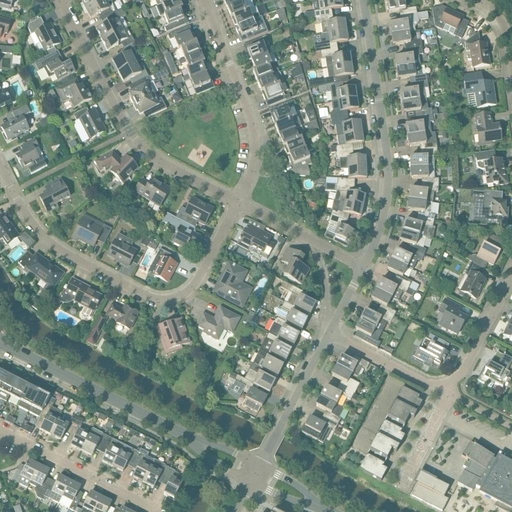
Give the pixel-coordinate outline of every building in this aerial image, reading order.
[(0,0),(0,7),(10,10),(12,0),(0,0)] [(80,0),(82,4),(81,5),(83,9),(101,0),(80,0)] [(101,0),(83,9),(85,14),(87,13),(90,19),(98,15),(101,21),(103,19),(107,17),(117,12),(112,2),(110,0),(101,0)] [(178,0),(173,0),(156,7),(160,17),(164,16),(182,8),(178,0)] [(223,0),(231,18),(249,10),(246,11),(242,1),(243,0),(223,0)] [(342,7),(340,0),(324,0),(317,1),(319,11),(314,12),(315,19),(329,17),(328,10),(342,8),(342,7)] [(386,0),(386,1),(388,13),(388,12),(402,10),(403,17),(417,14),(416,8),(405,10),(403,0),(386,0)] [(182,8),(164,16),(168,26),(164,28),(166,33),(186,25),(183,18),(185,17),(183,11),(180,12),(180,10),(182,9),(182,8)] [(439,8),(432,9),(432,12),(434,27),(443,31),(453,35),(453,36),(461,40),(468,23),(461,19),(462,17),(446,10),(445,11),(439,8)] [(251,16),(249,10),(231,18),(233,17),(234,19),(232,21),(234,26),(237,25),(237,27),(259,18),(258,14),(251,16)] [(106,24),(96,29),(101,41),(122,30),(117,21),(122,18),(118,12),(117,12),(107,17),(110,23),(107,24),(106,24)] [(390,24),(389,24),(391,36),(415,32),(414,28),(415,27),(419,23),(419,21),(427,19),(426,13),(417,14),(403,17),(404,23),(401,23),(390,25),(390,24)] [(238,28),(235,29),(238,35),(240,34),(241,37),(246,35),(248,41),(254,38),(259,36),(267,33),(261,17),(259,18),(237,27),(238,28)] [(330,23),(329,17),(315,19),(316,25),(320,25),(322,35),(346,31),(344,21),(345,21),(330,23)] [(11,22),(0,18),(0,38),(2,33),(7,35),(11,22)] [(29,24),(28,29),(31,35),(32,35),(34,33),(39,43),(37,44),(42,54),(44,52),(47,51),(49,56),(56,52),(54,47),(60,44),(50,24),(45,27),(40,18),(29,24)] [(187,28),(167,36),(169,41),(173,40),(178,50),(196,42),(193,43),(192,41),(195,40),(192,34),(190,35),(187,28)] [(122,30),(101,41),(107,52),(118,46),(121,44),(124,49),(132,45),(135,44),(131,37),(127,39),(122,30)] [(152,30),(150,31),(154,38),(159,36),(156,31),(152,30)] [(319,46),(320,53),(334,50),(333,44),(348,42),(348,41),(347,41),(346,31),(322,35),(320,35),(322,46),(319,46)] [(415,32),(391,36),(393,47),(394,47),(393,46),(404,44),(405,51),(408,51),(422,48),(421,42),(419,31),(415,32)] [(475,35),(469,40),(464,43),(466,52),(470,52),(472,69),(489,66),(486,44),(480,45),(478,33),(477,33),(475,35)] [(261,39),(255,41),(257,46),(247,50),(248,53),(246,55),(248,61),(251,60),(251,61),(273,52),(272,48),(265,50),(261,39)] [(196,42),(178,50),(180,49),(184,59),(200,53),(196,42)] [(119,58),(112,62),(118,73),(136,63),(132,57),(137,55),(132,45),(124,49),(120,51),(117,53),(119,58)] [(395,58),(396,69),(420,66),(419,56),(423,55),(422,48),(408,51),(409,57),(395,59),(395,58)] [(335,57),(334,50),(320,53),(321,59),(325,58),(326,69),(327,69),(351,65),(349,55),(350,55),(350,54),(335,57)] [(49,56),(34,63),(39,72),(43,70),(48,79),(54,75),(57,82),(69,75),(75,72),(70,62),(64,65),(62,66),(59,61),(62,59),(57,51),(56,52),(49,56)] [(277,62),(273,52),(251,61),(255,70),(253,72),(277,62)] [(184,59),(178,62),(180,66),(182,65),(186,63),(188,69),(186,70),(204,63),(200,53),(184,59)] [(277,62),(253,72),(257,82),(279,73),(277,69),(271,71),(269,66),(271,65),(277,62)] [(136,63),(118,73),(123,83),(129,80),(132,85),(136,83),(148,77),(143,67),(139,70),(136,63)] [(188,75),(182,79),(183,83),(206,74),(205,72),(207,71),(205,66),(203,66),(202,64),(204,63),(186,70),(188,75)] [(329,79),(321,80),(322,86),(325,86),(338,84),(347,83),(346,77),(353,76),(353,75),(352,75),(351,65),(327,69),(329,79)] [(420,66),(396,69),(398,81),(399,81),(399,80),(409,78),(412,78),(413,84),(427,82),(426,75),(422,76),(420,66)] [(283,83),(279,73),(257,82),(261,92),(279,84),(283,83)] [(206,74),(183,83),(184,83),(190,80),(196,96),(212,89),(209,81),(211,80),(209,74),(206,75),(206,74)] [(482,84),(481,74),(463,77),(465,95),(475,93),(477,108),(496,106),(494,96),(492,96),(491,93),(492,92),(491,88),(493,86),(492,82),(482,84)] [(135,91),(129,94),(131,98),(130,99),(133,105),(153,95),(148,85),(153,82),(150,77),(150,76),(148,77),(136,83),(132,85),(135,91)] [(74,109),(84,104),(92,100),(87,91),(85,92),(81,85),(79,86),(76,80),(56,90),(62,103),(69,100),(74,109)] [(400,92),(401,103),(426,99),(424,89),(428,89),(427,82),(413,84),(410,85),(411,91),(401,93),(400,92)] [(290,98),(289,95),(284,97),(279,84),(261,92),(264,91),(265,94),(262,95),(265,101),(267,100),(270,107),(290,98)] [(339,91),(338,84),(325,86),(326,93),(331,92),(333,103),(356,99),(354,89),(355,89),(355,88),(339,91)] [(0,110),(11,105),(4,91),(2,92),(0,87),(0,110)] [(153,95),(133,105),(136,111),(137,111),(140,115),(146,112),(149,118),(166,109),(163,103),(159,105),(153,95)] [(357,109),(356,99),(333,103),(334,113),(329,114),(330,120),(342,118),(341,112),(358,109),(357,109)] [(426,99),(401,103),(403,114),(404,114),(414,112),(417,112),(418,118),(432,116),(434,116),(437,115),(436,110),(431,111),(431,109),(428,110),(426,99)] [(291,101),(271,109),(274,117),(271,118),(274,123),(276,123),(277,125),(275,126),(293,119),(289,108),(293,106),(291,101)] [(1,128),(8,141),(29,131),(22,118),(30,113),(26,106),(11,113),(15,120),(1,128)] [(77,122),(79,121),(89,140),(90,140),(105,132),(95,112),(90,115),(86,109),(73,115),(77,122)] [(313,111),(305,114),(309,124),(316,121),(314,116),(313,112),(313,111)] [(490,114),(475,116),(476,128),(479,147),(492,145),(491,142),(501,141),(498,125),(492,126),(490,114)] [(406,126),(405,126),(407,137),(431,133),(430,123),(433,122),(435,121),(434,116),(432,116),(418,118),(419,124),(416,125),(406,126)] [(293,119),(275,126),(279,136),(302,127),(297,117),(293,119)] [(343,125),(342,118),(330,120),(331,127),(336,126),(338,136),(361,133),(360,123),(360,122),(343,125)] [(302,127),(279,136),(283,146),(301,139),(306,137),(302,127)] [(334,147),(330,147),(331,154),(335,153),(349,152),(348,145),(352,145),(361,144),(363,143),(361,133),(338,136),(339,146),(334,147)] [(431,133),(407,137),(408,148),(409,148),(420,146),(422,146),(423,152),(432,151),(431,144),(436,144),(435,133),(431,133)] [(301,139),(283,146),(283,147),(286,146),(287,148),(284,149),(286,155),(289,154),(289,155),(305,148),(301,139)] [(34,141),(24,146),(21,148),(24,153),(16,157),(24,172),(28,169),(31,174),(31,175),(47,167),(46,166),(45,167),(40,157),(38,158),(33,149),(37,146),(34,141)] [(74,142),(68,145),(71,150),(77,147),(74,142)] [(290,157),(288,158),(290,163),(293,163),(296,171),(298,177),(310,178),(311,177),(307,167),(312,165),(307,153),(313,150),(312,146),(305,149),(305,148),(289,155),(290,157)] [(421,158),(409,158),(410,169),(434,168),(434,158),(438,157),(437,150),(432,151),(423,152),(423,158),(421,158)] [(495,160),(494,151),(475,154),(477,168),(478,169),(482,171),(484,170),(486,185),(498,184),(498,186),(508,185),(504,163),(502,163),(501,159),(495,160)] [(350,158),(349,152),(335,153),(336,160),(339,160),(340,169),(348,169),(365,168),(365,158),(350,158)] [(113,153),(95,162),(100,171),(111,166),(114,169),(110,172),(123,185),(129,178),(128,177),(137,168),(126,157),(121,162),(113,153)] [(366,178),(365,168),(348,169),(348,180),(366,179),(366,178)] [(424,185),(438,186),(438,179),(434,179),(434,168),(410,169),(410,180),(424,179),(424,185)] [(170,190),(164,186),(153,178),(149,185),(142,180),(134,192),(159,207),(170,190)] [(61,180),(48,187),(45,188),(47,194),(39,198),(47,213),(58,208),(56,204),(70,197),(61,180)] [(335,201),(339,202),(362,207),(364,197),(365,197),(365,196),(350,193),(351,187),(342,186),(337,185),(326,185),(325,191),(337,192),(335,201)] [(438,193),(438,186),(424,185),(423,192),(410,190),(410,189),(408,200),(432,203),(433,192),(438,193)] [(462,190),(461,202),(476,203),(475,211),(478,211),(477,220),(496,221),(496,225),(507,225),(508,209),(505,209),(506,203),(500,202),(500,193),(484,192),(462,190)] [(181,208),(175,218),(191,226),(195,228),(198,222),(205,226),(213,210),(192,199),(186,210),(181,208)] [(421,213),(420,219),(434,222),(435,215),(430,214),(432,203),(408,200),(407,212),(408,211),(421,213)] [(332,210),(330,217),(344,221),(346,214),(361,217),(360,216),(362,207),(339,202),(337,211),(332,210)] [(0,239),(0,240),(2,239),(7,246),(19,237),(4,216),(3,217),(0,213),(0,239)] [(175,235),(172,242),(185,249),(188,244),(195,247),(200,237),(188,230),(190,226),(166,214),(162,223),(180,227),(177,233),(176,233),(175,235)] [(351,243),(350,243),(355,233),(345,228),(346,224),(343,223),(344,221),(330,217),(328,223),(334,224),(332,228),(337,231),(334,235),(326,232),(324,238),(347,249),(350,243),(350,244),(351,243)] [(405,220),(402,231),(425,238),(428,239),(427,227),(432,228),(434,222),(420,219),(417,218),(416,224),(405,221),(406,221),(405,220)] [(81,220),(73,237),(72,239),(77,242),(78,240),(93,247),(96,241),(104,245),(112,230),(103,226),(101,230),(81,220)] [(239,241),(237,245),(248,251),(250,247),(262,253),(260,257),(266,260),(271,251),(273,245),(268,243),(271,238),(263,233),(265,228),(256,223),(253,228),(250,227),(248,232),(245,231),(240,240),(239,239),(238,241),(239,241)] [(399,242),(412,245),(410,251),(424,256),(426,250),(423,249),(425,238),(402,231),(399,242)] [(125,240),(118,236),(108,255),(129,266),(136,252),(130,249),(133,242),(125,238),(125,240)] [(144,236),(141,244),(147,248),(151,240),(144,236)] [(468,261),(471,262),(484,270),(487,263),(493,266),(500,253),(497,252),(503,242),(490,236),(485,246),(483,245),(477,256),(476,256),(471,257),(468,261)] [(159,243),(152,240),(148,248),(154,252),(159,243)] [(287,249),(281,262),(289,266),(284,276),(301,286),(309,271),(299,266),(303,258),(287,249)] [(176,265),(171,262),(174,257),(160,250),(152,263),(157,266),(157,268),(153,276),(167,283),(176,265)] [(396,250),(391,261),(407,268),(412,271),(417,261),(421,262),(424,256),(410,251),(408,257),(396,251),(396,250)] [(62,274),(49,265),(36,255),(34,258),(28,252),(17,263),(24,269),(25,267),(53,287),(62,274)] [(402,278),(407,268),(391,261),(386,271),(387,271),(402,278)] [(484,270),(471,262),(464,275),(468,277),(460,292),(475,300),(485,280),(480,278),(484,270)] [(214,292),(241,307),(250,290),(239,285),(246,273),(234,267),(235,266),(233,266),(229,264),(223,276),(222,276),(219,283),(214,292)] [(264,266),(261,271),(265,273),(268,274),(272,267),(271,267),(267,265),(264,266)] [(405,279),(401,285),(409,289),(412,282),(405,279)] [(56,299),(49,309),(55,313),(61,303),(62,304),(63,304),(64,304),(65,304),(66,305),(66,304),(67,304),(68,304),(69,304),(70,303),(71,303),(71,302),(72,302),(72,301),(73,301),(74,298),(76,299),(74,302),(76,303),(84,307),(81,313),(81,316),(83,319),(87,319),(89,317),(90,318),(94,312),(96,308),(101,299),(101,297),(99,296),(99,294),(93,291),(91,292),(89,291),(90,289),(84,286),(72,280),(65,293),(62,294),(58,301),(56,299)] [(381,280),(376,290),(391,298),(398,302),(403,293),(406,294),(409,289),(401,285),(399,290),(381,281),(381,280)] [(291,293),(285,303),(296,309),(309,315),(314,306),(315,306),(315,305),(302,298),(304,293),(283,282),(280,288),(291,293)] [(412,282),(409,289),(415,292),(416,292),(419,286),(412,282)] [(412,298),(415,292),(409,289),(406,294),(412,298)] [(386,308),(391,298),(376,290),(370,300),(371,301),(371,300),(386,308)] [(101,299),(96,308),(101,311),(106,301),(101,299)] [(445,300),(438,312),(445,316),(439,326),(457,335),(466,319),(458,315),(461,308),(458,307),(445,300)] [(306,321),(307,321),(294,314),(296,309),(285,303),(283,302),(280,307),(279,307),(278,308),(275,309),(276,314),(275,317),(276,317),(276,318),(288,324),(301,331),(306,321)] [(112,305),(106,316),(117,321),(116,323),(129,330),(131,328),(132,327),(134,324),(134,322),(138,314),(125,307),(123,311),(112,305)] [(203,314),(196,327),(203,331),(202,333),(218,341),(224,330),(232,334),(240,318),(220,308),(214,319),(203,314)] [(409,309),(402,322),(408,325),(415,312),(409,309)] [(365,311),(360,321),(381,331),(382,332),(386,323),(390,325),(393,319),(389,316),(383,314),(380,319),(365,312),(366,311),(365,311)] [(100,315),(92,332),(98,335),(107,319),(100,315)] [(252,318),(247,315),(243,322),(248,325),(252,318)] [(511,317),(511,318),(503,336),(510,339),(509,341),(511,342),(511,317)] [(298,336),(299,337),(299,336),(286,329),(288,324),(276,318),(268,333),(280,339),(280,340),(293,346),(298,336)] [(167,322),(155,326),(163,347),(166,356),(183,350),(181,346),(189,343),(181,320),(172,323),(171,321),(167,322)] [(360,321),(355,330),(365,335),(362,341),(373,347),(376,341),(377,341),(382,332),(381,331),(360,321)] [(401,324),(394,337),(400,340),(407,327),(401,324)] [(268,333),(260,349),(272,355),(285,362),(290,352),(291,352),(278,344),(280,340),(280,339),(268,333)] [(417,349),(413,357),(424,362),(425,361),(432,364),(433,362),(439,366),(440,364),(440,363),(442,360),(444,361),(448,353),(442,350),(445,343),(429,335),(427,340),(425,339),(420,350),(417,349)] [(260,349),(252,364),(261,369),(264,370),(264,371),(277,377),(282,367),(283,368),(283,367),(269,360),(272,355),(260,349)] [(483,369),(477,381),(487,386),(489,382),(502,388),(509,375),(511,376),(511,360),(506,358),(497,353),(490,364),(488,363),(484,370),(483,369)] [(336,366),(352,374),(357,377),(362,368),(366,370),(369,364),(357,358),(354,364),(342,357),(341,356),(336,366)] [(252,364),(244,379),(260,387),(260,388),(269,393),(274,383),(275,383),(275,382),(261,375),(264,371),(264,370),(261,369),(252,364)] [(341,381),(338,387),(354,395),(359,384),(349,379),(352,374),(336,366),(331,376),(331,377),(332,376),(341,381)] [(257,393),(260,388),(260,387),(244,379),(232,373),(227,382),(226,382),(226,383),(231,386),(229,390),(229,391),(230,389),(234,391),(234,392),(236,393),(237,392),(241,394),(239,396),(240,396),(243,392),(248,394),(245,399),(245,400),(243,405),(258,413),(261,408),(262,408),(261,408),(266,398),(257,393)] [(0,391),(9,396),(17,381),(7,375),(0,388),(0,391)] [(9,396),(20,402),(28,386),(17,381),(9,396)] [(28,386),(20,402),(18,406),(28,412),(39,392),(28,386)] [(326,388),(326,387),(325,387),(320,397),(341,408),(346,399),(351,401),(354,395),(338,387),(335,393),(326,388)] [(396,453),(403,438),(404,437),(400,434),(409,417),(413,419),(422,403),(417,401),(419,398),(401,388),(359,471),(381,482),(387,470),(382,468),(392,450),(396,453)] [(28,412),(39,418),(47,402),(50,397),(44,394),(39,392),(28,412)] [(328,413),(325,418),(338,425),(341,419),(338,418),(343,409),(341,408),(320,397),(315,407),(316,407),(328,413)] [(47,402),(39,418),(44,420),(39,430),(50,435),(58,420),(61,413),(51,408),(52,405),(47,402)] [(304,428),(302,433),(317,441),(323,444),(331,429),(334,431),(338,425),(325,418),(322,424),(310,418),(310,417),(304,428)] [(68,425),(58,420),(50,435),(61,441),(68,425)] [(23,423),(20,429),(26,432),(30,434),(33,429),(29,427),(23,423)] [(92,429),(89,436),(81,451),(92,457),(96,447),(101,450),(108,437),(92,429)] [(70,446),(81,451),(89,436),(78,430),(70,446)] [(123,445),(113,440),(108,437),(101,450),(106,452),(101,462),(112,467),(123,445)] [(153,448),(156,443),(147,438),(145,442),(144,443),(153,448)] [(511,511),(511,464),(498,457),(495,462),(492,460),(494,458),(470,443),(461,457),(469,462),(457,485),(472,493),(475,487),(480,490),(479,493),(497,502),(495,506),(505,511),(511,511)] [(139,453),(133,450),(123,445),(112,467),(123,472),(127,464),(132,466),(139,453)] [(132,478),(143,483),(154,461),(146,458),(148,454),(140,450),(139,453),(132,466),(137,469),(132,478)] [(158,479),(163,482),(168,473),(170,469),(165,466),(155,460),(154,461),(143,483),(154,488),(158,479)] [(27,489),(29,485),(39,466),(28,461),(24,470),(19,467),(17,470),(11,472),(8,478),(12,480),(10,484),(16,487),(17,484),(27,489)] [(49,471),(39,466),(29,485),(33,487),(37,498),(41,500),(43,496),(50,483),(45,481),(49,471)] [(170,469),(168,473),(163,482),(168,484),(163,493),(174,499),(184,480),(173,475),(175,471),(170,469)] [(417,484),(411,496),(441,511),(442,511),(448,500),(444,498),(449,488),(448,488),(436,481),(435,481),(428,478),(420,474),(420,473),(415,483),(417,484)] [(55,486),(50,483),(43,496),(59,504),(70,482),(59,476),(55,486)] [(81,487),(70,482),(59,504),(74,511),(76,508),(83,496),(77,493),(81,487)] [(93,511),(101,498),(90,492),(81,511),(76,508),(74,511),(93,511)] [(101,498),(93,511),(107,511),(112,503),(101,498)]
